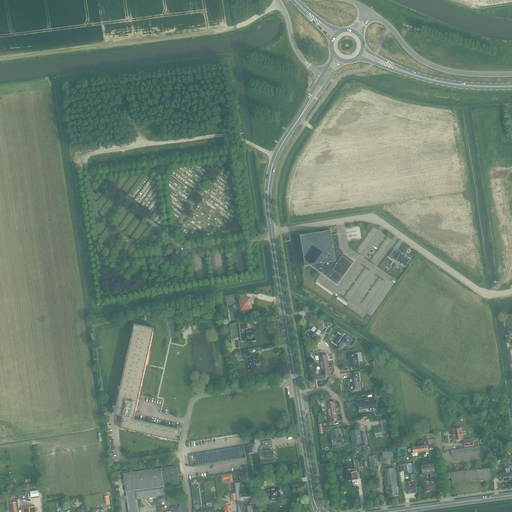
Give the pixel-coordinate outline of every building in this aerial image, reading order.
[(335,283),(337,284),(339,282),(352,263),(354,261),(352,259),(343,253),(342,254),(339,249),(340,248),(338,237),(338,234),(335,234),(332,235),(331,230),(300,235),(305,266),(310,265),(325,275),(325,274),(328,276),(327,277),(335,283)] [(390,254),(388,257),(392,260),(393,258),(395,260),(405,267),(410,259),(406,256),(405,255),(404,255),(400,253),(400,254),(397,252),(398,252),(397,252),(394,249),(390,254)] [(315,283),(331,295),(333,293),(316,281),(315,283)] [(336,299),(346,306),(347,304),(338,297),(336,299)] [(240,299),(241,305),(239,305),(240,310),(252,308),(251,304),(250,298),(240,299)] [(310,327),(307,331),(310,332),(312,334),(311,336),(316,339),(318,335),(323,329),(316,324),(315,320),(309,321),(310,327)] [(121,419),(122,419),(120,428),(176,440),(177,435),(179,435),(180,431),(180,430),(134,419),(134,418),(139,395),(154,328),(134,323),(114,414),(123,416),(123,418),(121,417),(121,419)] [(247,332),(247,328),(248,328),(247,324),(246,324),(246,323),(241,324),(241,329),(244,328),(246,341),(247,341),(248,341),(249,341),(250,340),(256,339),(255,330),(247,332)] [(348,343),(351,339),(346,336),(345,338),(339,334),(333,342),(341,348),(343,344),(342,344),(344,342),(347,344),(348,343)] [(248,365),(249,368),(250,370),(256,369),(255,362),(260,361),(258,354),(255,355),(255,354),(252,354),(249,354),(248,351),(234,353),(235,357),(242,356),(247,355),(249,365),(248,365)] [(318,356),(320,365),(328,364),(327,359),(328,359),(327,354),(322,355),(322,352),(313,354),(313,356),(318,356)] [(350,366),(351,369),(359,368),(357,355),(356,355),(353,356),(353,355),(349,356),(350,366)] [(328,364),(320,365),(321,375),(316,376),(317,379),(326,378),(325,375),(330,374),(329,370),(328,370),(328,364)] [(349,378),(351,390),(359,389),(358,382),(360,381),(358,373),(351,374),(352,378),(349,378)] [(357,400),(359,410),(364,409),(364,408),(369,407),(369,410),(376,409),(374,397),(357,400)] [(326,403),(327,412),(335,411),(334,406),(335,406),(334,401),(330,402),(329,399),(320,400),(321,403),(326,403)] [(329,422),(323,423),(323,426),(333,425),(333,422),(337,421),(337,416),(336,417),(335,411),(327,412),(329,422)] [(374,430),(375,436),(382,435),(381,427),(374,428),(374,430)] [(332,436),(333,445),(342,443),(341,435),(339,435),(338,429),(332,430),(333,436),(332,436)] [(453,430),(455,439),(462,438),(461,429),(453,430)] [(351,432),(352,444),(360,442),(361,447),(366,446),(365,434),(360,435),(359,430),(351,432)] [(423,445),(412,446),(413,453),(425,451),(426,454),(429,454),(428,449),(428,450),(427,444),(428,444),(427,437),(422,437),(423,445)] [(254,440),(245,441),(247,453),(252,452),(251,445),(255,444),(254,440)] [(270,447),(273,446),(272,443),(272,440),(262,441),(263,447),(260,448),(261,455),(264,454),(265,458),(266,458),(266,461),(273,460),(273,457),(274,457),(273,450),(270,450),(270,447)] [(346,470),(346,471),(346,473),(347,474),(348,480),(352,479),(357,479),(356,472),(360,471),(359,464),(358,464),(357,459),(353,460),(354,464),(355,469),(346,470)] [(411,459),(404,461),(406,468),(413,466),(411,459)] [(511,480),(509,466),(508,459),(502,460),(503,463),(505,463),(506,471),(505,471),(505,473),(499,474),(500,481),(511,480)] [(421,464),(422,474),(429,473),(436,472),(434,462),(421,464)] [(165,496),(164,488),(165,488),(165,486),(180,484),(177,466),(161,468),(129,472),(128,471),(124,471),(124,473),(123,473),(126,496),(124,496),(125,499),(127,499),(128,511),(138,511),(137,499),(157,497),(165,496)] [(398,495),(396,486),(397,486),(395,470),(394,468),(385,469),(385,471),(388,496),(398,495)] [(446,473),(447,479),(451,478),(452,482),(465,480),(465,481),(478,479),(491,478),(490,475),(490,469),(477,471),(464,472),(451,474),(451,472),(446,473)] [(406,485),(407,494),(417,492),(416,484),(411,484),(410,481),(406,482),(406,485)] [(425,486),(425,491),(436,490),(436,489),(439,489),(438,485),(437,481),(435,481),(431,481),(424,482),(425,486)] [(267,491),(263,491),(264,499),(270,499),(271,498),(272,499),(274,499),(275,498),(278,497),(278,493),(279,493),(279,488),(272,489),(272,488),(267,488),(267,491)] [(246,502),(240,502),(241,508),(244,507),(244,511),(251,511),(252,510),(253,510),(254,509),(253,500),(250,500),(247,500),(247,502),(246,502)] [(223,503),(224,509),(225,509),(225,511),(232,511),(231,505),(229,505),(229,502),(223,503)] [(185,511),(186,511),(185,503),(183,503),(179,504),(180,507),(171,508),(172,511),(165,511),(185,511)]
